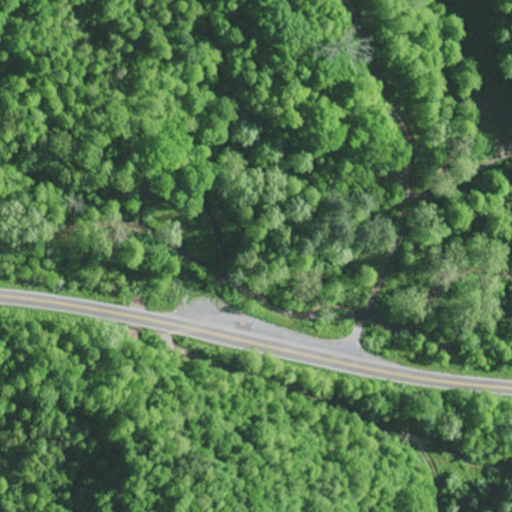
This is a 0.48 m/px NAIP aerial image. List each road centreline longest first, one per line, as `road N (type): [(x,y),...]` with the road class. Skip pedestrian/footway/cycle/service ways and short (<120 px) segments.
road 1 (primary): [(511,388),(398,374),(0,294)]
road 2 (track): [(349,364),(393,267),(407,157),(345,0)]
road 3 (track): [(403,205),(511,153)]
